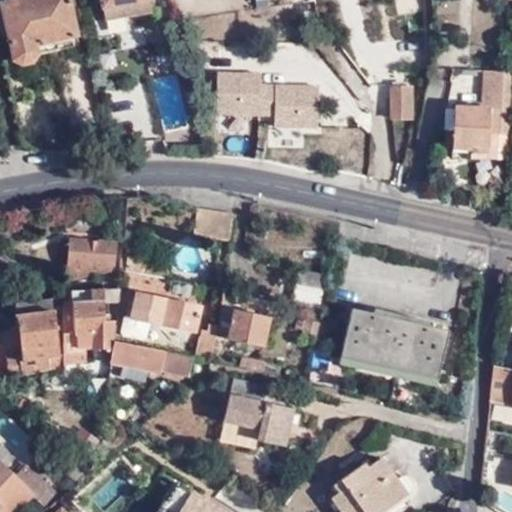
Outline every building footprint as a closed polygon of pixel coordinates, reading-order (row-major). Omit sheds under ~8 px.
[(69,0),(12,0),(6,1),(0,2),(0,5),(12,60),(79,44),(69,0)] [(100,0),(102,8),(141,1),(147,0),(100,0)] [(394,0),(396,13),(423,10),(421,0),(394,0)] [(143,13),(141,1),(102,8),(103,20),(143,13)] [(165,29),(174,27),(171,13),(162,15),(165,29)] [(150,67),(181,61),(173,30),(144,37),(150,67)] [(487,132),(506,134),(510,73),(481,71),(479,101),(478,108),(467,107),(451,106),(448,147),(467,148),(467,144),(486,145),(487,132)] [(274,127),(317,128),(318,87),(260,86),(260,75),(217,74),(216,114),(274,116),(274,127)] [(410,120),(408,88),(390,88),(391,120),(410,120)] [(486,145),(506,146),(506,134),(487,132),(486,145)] [(485,153),(486,145),(467,144),(467,148),(466,152),(485,153)] [(190,233),(228,239),(232,212),(195,206),(190,233)] [(114,268),(116,241),(69,238),(67,283),(100,279),(100,268),(114,268)] [(166,276),(169,262),(123,253),(122,267),(166,276)] [(299,268),(292,304),(320,310),(327,274),(299,268)] [(64,298),(62,366),(83,361),(83,346),(91,345),(91,355),(110,355),(110,351),(112,337),(115,317),(103,317),(102,298),(118,297),(119,286),(69,287),(70,298),(64,298)] [(134,288),(129,314),(122,313),(119,329),(122,333),(141,337),(145,334),(149,320),(196,329),(201,302),(134,288)] [(12,301),(20,358),(58,353),(50,296),(12,301)] [(352,305),(339,354),(436,380),(449,331),(352,305)] [(213,335),(226,337),(232,309),(220,306),(213,335)] [(226,337),(260,344),(266,316),(232,309),(226,337)] [(318,339),(322,320),(307,318),(304,336),(318,339)] [(113,338),(113,342),(163,351),(191,357),(191,353),(113,338)] [(113,342),(110,351),(110,355),(109,360),(120,363),(118,374),(143,379),(145,367),(187,376),(191,357),(163,351),(113,342)] [(436,380),(339,354),(338,361),(435,387),(436,380)] [(239,355),(236,365),(252,368),(254,358),(239,355)] [(254,358),(252,368),(271,372),(273,362),(254,358)] [(492,404),(511,407),(511,370),(497,367),(492,404)] [(260,431),(259,438),(287,444),(294,407),(263,400),(266,383),(233,377),(225,424),(260,431)] [(81,477),(94,463),(72,448),(63,463),(81,477)] [(364,463),(335,485),(339,492),(332,498),(342,511),(372,511),(404,488),(382,457),(368,468),(364,463)] [(0,511),(17,511),(33,495),(44,506),(54,494),(26,467),(15,479),(0,464),(0,511)] [(166,503),(176,510),(191,487),(181,481),(166,503)] [(227,511),(191,487),(176,510),(174,511),(227,511)]
